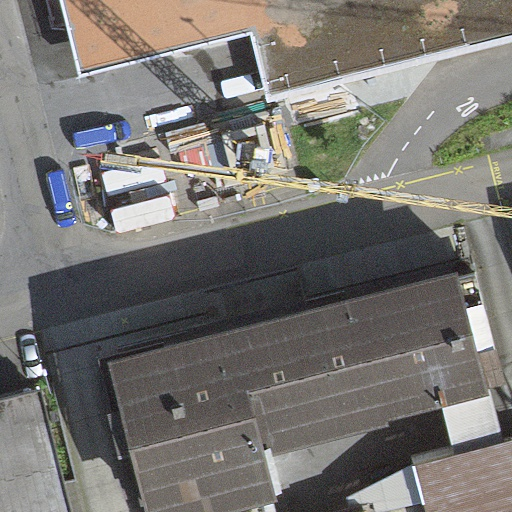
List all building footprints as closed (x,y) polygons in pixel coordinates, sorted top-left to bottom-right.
[(511,31),(511,0),(246,0),(269,92),(511,31)] [(466,283),(115,371),(150,511),(230,511),(281,500),(268,448),(494,392),(466,283)] [(0,403),(0,511),(68,511),(41,394),(0,403)] [(511,511),(511,422),(419,445),(434,511),(511,511)] [(364,490),(375,511),(389,511),(428,493),(414,465),(364,490)] [(72,491),(77,511),(108,511),(101,484),(72,491)]
